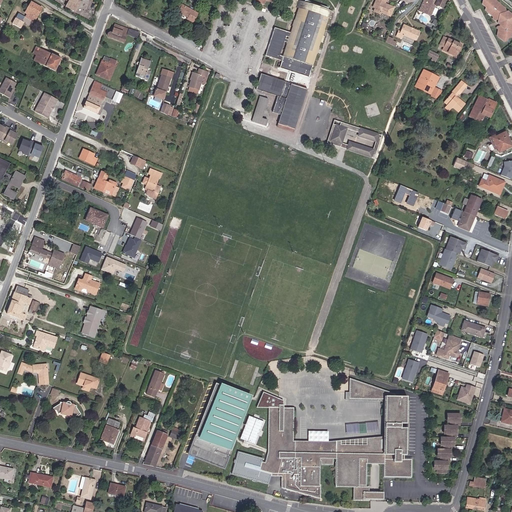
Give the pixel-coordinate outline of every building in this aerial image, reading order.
[(66,8),(75,13),(82,0),(63,0),(69,3),(66,8)] [(385,9),(383,8),(386,0),(376,0),(372,10),(374,10),(373,14),(380,17),(380,15),(388,19),(392,10),(385,8),(385,9)] [(418,13),(428,18),(433,7),(439,10),(443,1),(441,0),(427,0),(426,4),(422,2),(418,13)] [(481,0),(481,1),(485,3),(484,6),(493,14),(492,16),(494,18),(501,15),(502,19),(496,21),(495,24),(497,26),(496,32),(503,38),(506,36),(506,34),(507,33),(509,35),(511,33),(511,31),(511,30),(511,11),(508,8),(506,8),(505,5),(498,0),(481,0)] [(308,78),(312,67),(323,33),(331,11),(329,10),(305,2),(301,3),(299,9),(291,33),(282,60),(281,61),(279,68),(308,78)] [(25,20),(33,25),(41,11),(30,5),(26,12),(29,13),(27,17),(25,20)] [(191,21),(195,14),(179,5),(178,6),(175,12),(184,17),(184,18),(191,21)] [(314,67),(333,11),(331,11),(312,67),(314,67)] [(285,30),(275,27),(266,55),(282,60),(291,33),(285,30)] [(109,41),(123,45),(128,32),(115,28),(112,36),(110,35),(108,35),(107,38),(109,41)] [(402,39),(415,45),(419,36),(402,28),(399,34),(399,36),(396,35),(394,40),(400,43),(402,39)] [(137,40),(139,34),(130,32),(128,38),(137,40)] [(394,49),(395,45),(391,43),(392,41),(386,39),(384,44),(394,49)] [(442,53),(454,59),(459,47),(447,41),(443,50),(442,53)] [(56,73),(62,60),(40,51),(35,63),(56,73)] [(435,64),(438,58),(436,57),(429,54),(426,59),(434,62),(434,63),(435,64)] [(99,77),(110,82),(118,64),(112,61),(110,66),(103,63),(100,68),(103,69),(99,77)] [(151,77),(148,75),(152,67),(142,63),(137,77),(146,80),(145,83),(148,85),(151,77)] [(200,85),(205,86),(208,73),(198,70),(197,76),(194,75),(191,82),(190,82),(188,89),(198,91),(200,85)] [(162,76),(170,80),(172,74),(164,71),(162,76)] [(433,87),(434,88),(438,80),(423,73),(419,81),(421,81),(417,88),(430,94),(429,96),(429,98),(434,101),(438,96),(439,93),(432,90),(433,87)] [(271,113),(281,116),(277,128),(293,133),(307,91),(259,75),(254,89),(277,97),(271,113)] [(167,87),(168,88),(170,80),(162,76),(156,90),(164,93),(167,87)] [(11,95),(14,91),(16,86),(6,81),(0,92),(0,95),(10,101),(13,96),(11,95)] [(83,109),(97,115),(106,96),(112,99),(115,91),(95,82),(83,109)] [(463,92),(468,87),(462,82),(457,87),(463,92)] [(459,114),(466,106),(460,100),(459,102),(455,99),(459,94),(460,95),(463,92),(457,87),(444,103),(448,107),(445,110),(449,113),(453,109),(459,114)] [(429,96),(430,94),(417,88),(416,90),(429,96)] [(112,100),(120,103),(123,93),(116,90),(112,100)] [(57,101),(45,95),(35,114),(48,121),(52,114),(50,113),(51,113),(50,111),(51,109),(53,108),(57,101)] [(490,117),(497,104),(481,95),(469,115),(481,122),(485,114),(490,117)] [(261,118),(268,100),(259,97),(251,121),(264,126),(267,120),(261,118)] [(58,101),(57,101),(53,108),(51,109),(50,111),(51,113),(50,113),(52,114),(58,101)] [(160,112),(166,115),(169,106),(163,104),(160,112)] [(348,127),(336,124),(330,141),(342,145),(348,127)] [(379,134),(361,127),(358,136),(377,142),(379,134)] [(11,145),(17,135),(13,134),(11,132),(11,131),(8,129),(1,142),(5,144),(6,142),(11,145)] [(499,155),(511,148),(511,147),(509,141),(511,141),(508,134),(496,139),(495,137),(488,140),(494,152),(497,150),(499,155)] [(28,156),(33,143),(29,141),(29,143),(26,142),(23,140),(19,151),(24,153),(23,154),(28,156)] [(375,149),(349,141),(346,149),(372,158),(375,149)] [(39,158),(42,147),(39,146),(36,145),(37,144),(33,143),(28,156),(33,158),(34,156),(39,158)] [(98,159),(94,158),(95,155),(84,150),(80,158),(95,165),(98,159)] [(130,163),(143,169),(147,161),(134,155),(130,163)] [(461,171),(461,169),(464,163),(452,158),(449,166),(461,171)] [(12,177),(5,174),(9,165),(0,160),(0,183),(0,184),(2,179),(10,183),(3,196),(13,201),(16,195),(10,192),(13,187),(18,190),(25,177),(15,172),(12,177)] [(509,181),(511,174),(511,162),(503,164),(504,169),(501,177),(509,181)] [(461,169),(467,171),(470,165),(464,163),(461,169)] [(156,193),(152,191),(160,173),(149,168),(147,173),(149,174),(147,180),(143,178),(141,183),(145,184),(143,189),(146,190),(144,193),(147,195),(147,196),(153,198),(156,193)] [(83,183),(84,180),(82,180),(83,177),(79,175),(78,178),(67,173),(63,182),(78,188),(81,182),(83,183)] [(100,180),(106,182),(109,176),(103,173),(100,180)] [(502,189),(498,187),(500,182),(488,177),(486,183),(481,180),(478,187),(499,196),(502,189)] [(123,188),(130,191),(134,181),(127,178),(123,188)] [(120,189),(116,187),(110,184),(106,182),(100,180),(96,189),(116,198),(120,189)] [(83,188),(89,191),(92,185),(85,182),(83,188)] [(462,213),(472,217),(479,200),(469,196),(462,213)] [(431,209),(445,215),(448,207),(444,205),(433,201),(431,209)] [(92,209),(88,220),(100,225),(100,227),(104,229),(109,216),(92,209)] [(505,220),(508,214),(505,212),(504,215),(500,213),(501,211),(498,209),(495,216),(505,220)] [(456,228),(466,232),(472,217),(462,213),(461,213),(456,228)] [(147,223),(136,218),(130,234),(141,238),(147,223)] [(432,224),(419,219),(415,230),(423,233),(425,227),(430,229),(432,224)] [(162,231),(164,226),(154,222),(152,227),(162,231)] [(134,258),(142,240),(134,237),(133,239),(129,237),(122,253),(134,258)] [(46,243),(36,239),(31,253),(47,258),(47,257),(52,259),(55,266),(60,268),(65,254),(55,250),(53,254),(43,251),(46,243)] [(457,250),(457,249),(457,247),(461,249),(462,245),(445,239),(441,251),(445,252),(451,254),(455,256),(457,250)] [(81,247),(74,245),(71,253),(78,256),(81,247)] [(98,263),(102,253),(86,246),(79,261),(88,264),(90,260),(98,263)] [(443,255),(440,254),(436,267),(448,271),(453,258),(450,257),(451,254),(445,252),(444,255),(443,255)] [(481,252),(477,264),(491,269),(493,263),(492,262),(493,260),(497,262),(498,258),(481,252)] [(126,265),(107,257),(101,270),(113,274),(115,270),(123,273),(126,265)] [(488,284),(492,275),(478,269),(474,279),(488,284)] [(434,273),(431,283),(450,288),(453,277),(434,273)] [(96,295),(101,284),(92,281),(93,277),(86,274),(85,278),(81,281),(80,280),(76,290),(88,294),(88,292),(96,295)] [(25,304),(26,304),(27,303),(31,304),(33,299),(33,298),(28,297),(29,294),(30,291),(19,287),(9,314),(24,320),(26,315),(21,313),(25,304)] [(475,305),(486,307),(488,295),(477,293),(475,305)] [(97,331),(95,331),(98,322),(100,323),(103,311),(91,307),(90,310),(88,311),(87,313),(88,315),(87,318),(89,321),(88,322),(86,323),(83,333),(95,337),(97,331)] [(441,311),(431,307),(427,318),(434,321),(435,323),(438,325),(441,323),(444,324),(446,325),(449,317),(443,315),(443,316),(440,315),(441,311)] [(481,339),(485,329),(463,322),(460,332),(481,339)] [(46,348),(54,350),(59,337),(39,330),(37,338),(39,339),(38,342),(39,343),(39,345),(36,346),(35,350),(44,353),(46,348)] [(431,337),(439,340),(442,333),(434,330),(431,337)] [(418,353),(424,334),(413,331),(407,350),(418,353)] [(457,356),(458,355),(458,354),(458,353),(457,351),(455,350),(457,343),(445,339),(441,353),(440,357),(446,359),(447,355),(455,357),(456,357),(457,356)] [(473,350),(469,363),(480,367),(484,354),(473,350)] [(2,372),(6,374),(13,356),(3,352),(0,358),(0,367),(3,368),(2,372)] [(101,361),(107,364),(111,356),(104,353),(101,361)] [(412,371),(412,369),(413,369),(416,362),(405,358),(399,377),(409,381),(413,371),(412,371)] [(40,384),(49,384),(47,364),(32,366),(21,362),(17,373),(21,375),(24,369),(32,373),(37,372),(40,375),(40,376),(40,384)] [(441,382),(443,383),(446,374),(436,370),(428,390),(438,394),(442,385),(440,385),(441,382)] [(147,395),(155,398),(161,383),(162,383),(165,375),(156,371),(147,395)] [(93,386),(96,388),(99,380),(81,374),(78,385),(85,387),(84,390),(89,392),(91,386),(93,386)] [(259,391),(252,407),(266,407),(265,452),(262,463),(260,462),(261,459),(236,451),(229,474),(266,485),(270,475),(280,475),(279,488),(318,498),(318,487),(316,487),(316,461),(319,460),(319,465),(330,465),(330,459),(333,459),(333,487),(351,487),(350,501),(366,501),(366,499),(382,500),(382,492),(367,491),(367,486),(364,487),(365,464),(381,464),(381,477),(409,477),(410,459),(402,459),(402,427),(395,426),(395,423),(402,423),(402,395),(394,395),(394,394),(347,377),(347,399),(379,399),(379,431),(379,436),(327,441),(306,441),(292,441),(291,407),(281,407),(281,405),(280,405),(280,400),(259,391)] [(462,401),(467,384),(459,381),(458,385),(453,384),(450,393),(455,394),(453,398),(462,401)] [(218,382),(192,447),(195,449),(195,447),(199,448),(195,456),(223,468),(228,455),(252,396),(218,382)] [(74,420),(81,416),(76,409),(77,407),(72,405),(72,404),(70,402),(69,402),(67,404),(62,402),(61,405),(53,410),(57,416),(62,413),(71,415),(74,420)] [(500,420),(511,422),(511,410),(503,409),(500,420)] [(148,432),(147,432),(151,421),(152,421),(155,413),(150,411),(148,415),(145,414),(144,418),(141,417),(136,428),(134,427),(131,435),(135,437),(134,439),(142,442),(144,438),(146,438),(148,432)] [(453,422),(454,422),(454,418),(452,418),(451,414),(440,415),(440,419),(442,419),(443,423),(444,423),(444,427),(450,426),(452,426),(453,426),(453,422)] [(248,415),(241,439),(257,444),(264,420),(248,415)] [(101,440),(113,445),(120,430),(118,430),(121,423),(111,418),(101,440)] [(379,431),(377,420),(345,424),(346,436),(379,431)] [(452,435),(453,435),(452,430),(450,430),(450,426),(444,427),(439,427),(439,431),(441,431),(441,435),(442,435),(442,439),(447,439),(449,439),(452,438),(452,435)] [(327,441),(327,431),(306,431),(306,441),(327,441)] [(145,463),(154,467),(167,436),(157,432),(145,463)] [(449,447),(449,442),(447,442),(447,439),(442,439),(436,439),(436,444),(438,444),(438,447),(439,447),(439,452),(444,452),(446,452),(449,452),(449,447)] [(189,454),(195,456),(199,448),(195,447),(195,449),(192,447),(189,454)] [(446,460),(446,456),(444,456),(444,452),(439,452),(433,452),(433,457),(435,457),(435,461),(436,461),(437,465),(441,464),(443,464),(446,464),(446,460)] [(0,475),(13,478),(15,468),(0,464),(0,475)] [(443,472),(444,472),(443,468),(441,468),(441,464),(437,465),(430,465),(430,470),(432,469),(432,473),(434,473),(434,477),(443,476),(443,472)] [(31,482),(52,487),(54,478),(33,472),(31,482)] [(466,480),(480,482),(481,474),(471,472),(470,477),(467,477),(466,480)] [(92,498),(97,479),(83,476),(82,482),(86,483),(82,496),(92,498)] [(109,493),(123,497),(126,487),(111,483),(109,493)] [(461,503),(479,506),(481,495),(464,492),(461,503)] [(43,496),(41,503),(48,505),(50,497),(43,496)] [(145,511),(161,511),(162,508),(148,503),(145,511)]
